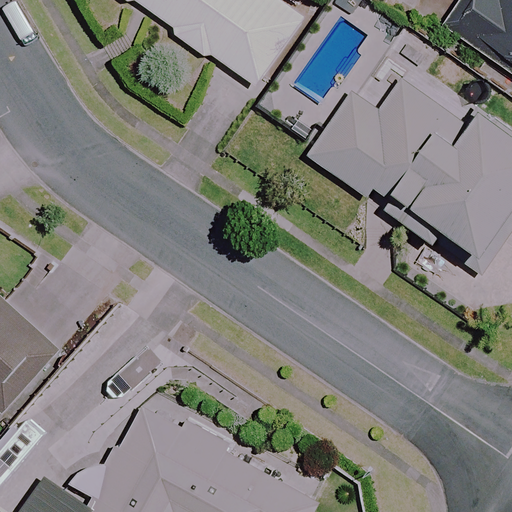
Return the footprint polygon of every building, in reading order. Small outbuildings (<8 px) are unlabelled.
[(142,0),(180,26),(176,31),(213,56),(216,51),(263,83),(309,15),(287,0),(134,0),(137,1),(137,0),(142,0)] [(511,0),(469,0),(449,29),(511,71),(511,0)] [(373,195),(379,185),(402,200),(395,210),(482,269),(511,224),(511,131),(481,111),(473,123),(409,80),(386,113),(358,94),(316,156),(373,195)] [(61,358),(0,302),(0,406),(10,415),(61,358)] [(151,405),(91,511),(317,511),(324,501),(151,405)]
